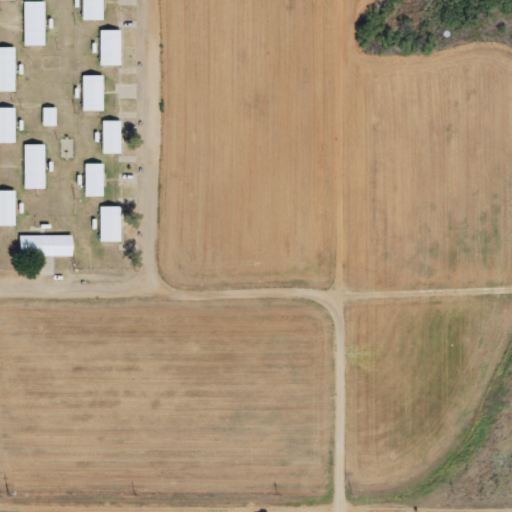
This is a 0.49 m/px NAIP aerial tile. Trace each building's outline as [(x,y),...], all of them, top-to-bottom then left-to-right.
[(102,0),(81,0),(81,20),(102,21),(102,0)] [(23,46),(44,46),(43,2),(22,2),(23,46)] [(99,66),(119,66),(119,31),(99,31),(99,66)] [(0,91),(13,92),(13,48),(0,48),(0,91)] [(102,76),(81,76),(82,112),(102,111),(102,76)] [(0,143),(13,143),(14,108),(0,107),(0,143)] [(41,126),(54,126),(54,108),(41,108),(41,126)] [(101,154),(119,154),(119,121),(101,121),(101,154)] [(23,189),(44,189),(43,145),(22,145),(23,189)] [(84,197),(102,197),(102,164),(83,164),(84,197)] [(13,191),(0,191),(0,226),(14,226),(13,191)] [(99,242),(119,242),(119,207),(99,207),(99,242)] [(69,235),(17,236),(17,257),(70,256),(69,235)]
